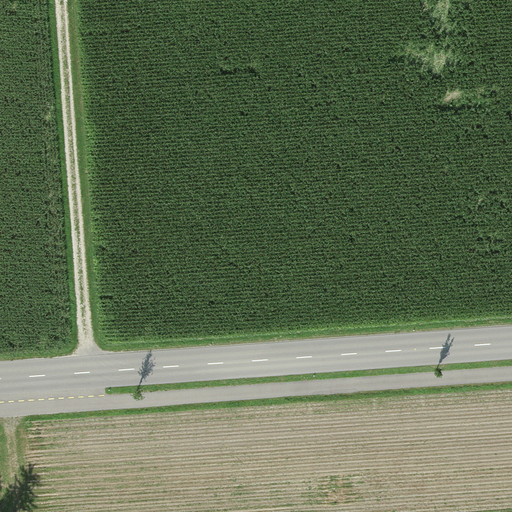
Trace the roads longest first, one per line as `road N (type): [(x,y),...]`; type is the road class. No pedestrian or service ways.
road 1 (primary): [(0,378),(511,342)]
road 2 (track): [(91,406),(64,0)]
